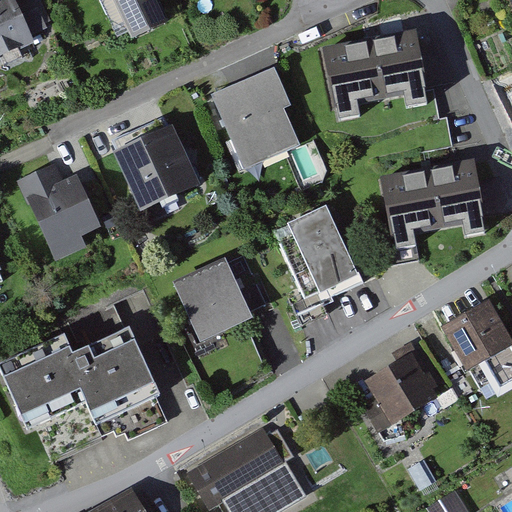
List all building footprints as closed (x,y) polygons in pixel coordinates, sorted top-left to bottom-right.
[(15,0),(0,0),(0,56),(35,41),(15,0)] [(112,0),(132,43),(167,27),(154,0),(112,0)] [(327,55),(336,107),(424,91),(414,38),(327,55)] [(211,97),(245,170),(298,146),(265,73),(211,97)] [(114,152),(141,213),(196,189),(169,128),(114,152)] [(21,182),(57,266),(91,252),(85,238),(100,232),(76,176),(61,182),(55,168),(21,182)] [(382,185),(393,242),(484,225),(473,169),(382,185)] [(319,299),(357,281),(325,209),(286,227),(319,299)] [(227,261),(173,285),(199,344),(253,320),(227,261)] [(438,331),(465,376),(511,347),(511,343),(487,301),(438,331)] [(0,361),(0,374),(27,438),(86,413),(98,442),(125,431),(129,442),(171,425),(131,330),(74,354),(66,334),(0,361)] [(366,384),(393,425),(440,395),(413,353),(366,384)] [(269,431),(189,476),(209,511),(255,486),(265,502),(298,483),(269,431)] [(431,511),(470,511),(458,490),(429,507),(431,511)] [(138,511),(129,496),(101,511),(138,511)]
